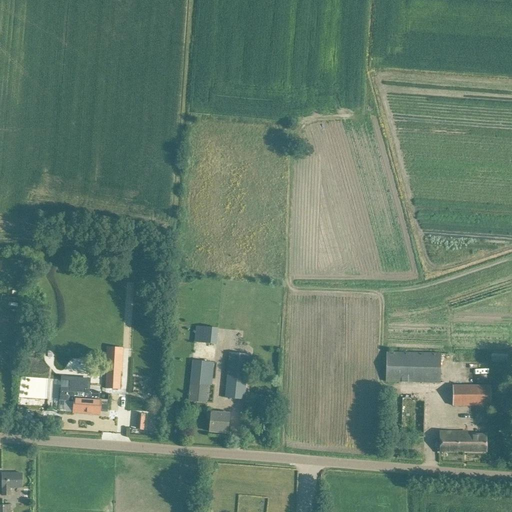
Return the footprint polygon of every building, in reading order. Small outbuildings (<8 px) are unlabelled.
[(188,401),(207,403),(208,385),(211,386),(213,363),(217,328),(196,326),(192,361),(188,401)] [(224,398),(244,400),(247,367),(258,368),(259,356),(229,353),(224,398)] [(440,383),(441,354),(386,353),(386,382),(440,383)] [(107,372),(120,372),(121,355),(108,354),(107,372)] [(63,392),(62,400),(73,401),(72,413),(85,414),(85,415),(94,416),(94,415),(99,415),(100,409),(106,409),(105,411),(117,412),(119,395),(121,395),(122,376),(108,375),(106,403),(100,403),(100,399),(99,399),(99,392),(85,391),(85,388),(69,386),(69,392),(63,392)] [(271,396),(272,383),(254,381),(271,396)] [(490,406),(490,386),(452,386),(452,406),(490,406)] [(409,395),(409,400),(429,399),(429,390),(418,390),(419,394),(409,395)] [(227,433),(229,414),(216,413),(216,409),(211,408),(209,432),(227,433)] [(486,452),(486,435),(467,435),(467,432),(440,432),(439,452),(486,452)] [(429,442),(430,435),(423,434),(422,441),(429,442)] [(10,488),(22,488),(22,474),(2,474),(2,496),(10,495),(10,488)]
